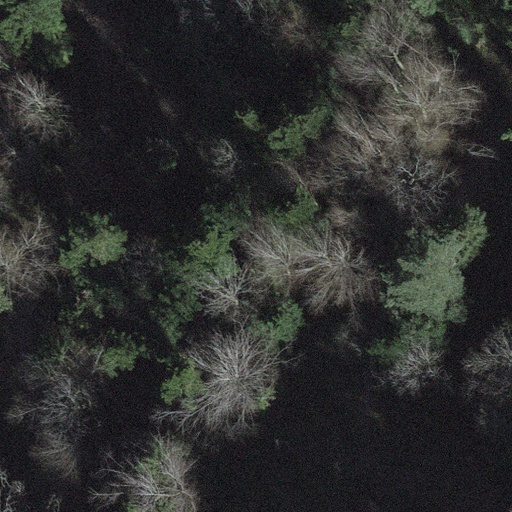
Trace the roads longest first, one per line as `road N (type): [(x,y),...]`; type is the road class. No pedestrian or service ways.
road 1 (track): [(56,511),(58,463),(23,345),(51,242),(114,131),(105,0)]
road 2 (track): [(511,132),(495,175),(390,311),(367,374),(388,441),(386,511)]
